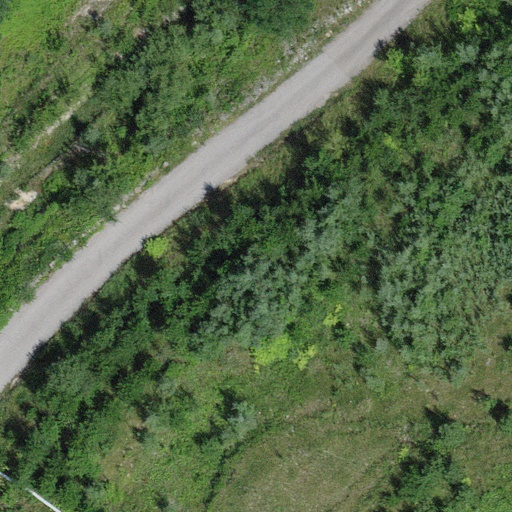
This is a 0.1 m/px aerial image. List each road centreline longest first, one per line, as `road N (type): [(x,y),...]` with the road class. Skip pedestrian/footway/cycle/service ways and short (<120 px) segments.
road 1 (track): [(0,387),(94,281),(318,106),(418,0)]
road 2 (track): [(120,0),(0,151)]
